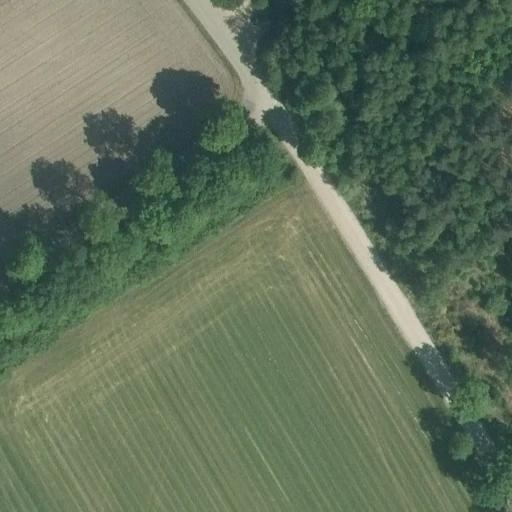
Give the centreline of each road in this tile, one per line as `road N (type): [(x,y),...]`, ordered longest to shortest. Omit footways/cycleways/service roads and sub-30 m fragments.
road 1 (unclassified): [(0,290),(272,112),(190,0)]
road 2 (track): [(511,487),(272,112)]
